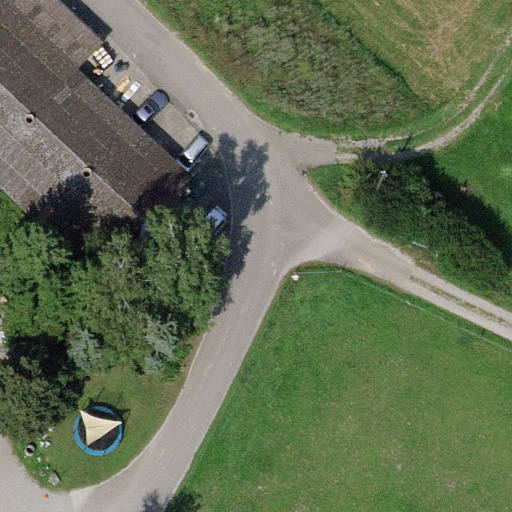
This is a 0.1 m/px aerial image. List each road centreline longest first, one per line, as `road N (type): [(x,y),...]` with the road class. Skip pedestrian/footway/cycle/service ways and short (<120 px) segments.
road 1 (track): [(105,0),(210,100),(245,155),(256,202),(256,250),(226,363),(165,461),(120,511)]
road 2 (track): [(245,155),(403,157),(469,122),(511,57)]
road 3 (track): [(256,202),(511,335)]
